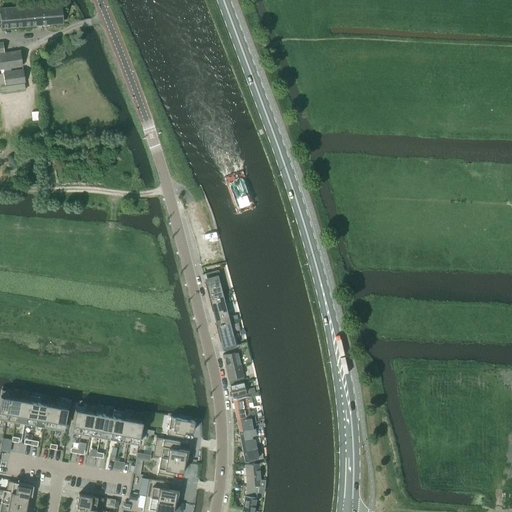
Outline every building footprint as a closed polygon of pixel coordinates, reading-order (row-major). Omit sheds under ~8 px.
[(0,12),(1,28),(62,23),(60,4),(0,8),(0,12)] [(0,69),(21,66),(18,51),(3,53),(1,43),(0,43),(0,69)] [(0,89),(1,93),(25,90),(24,83),(22,70),(2,73),(2,74),(0,74),(0,89)] [(209,300),(223,296),(220,285),(223,285),(219,270),(203,274),(203,275),(206,274),(208,283),(205,283),(209,300)] [(215,325),(232,321),(231,316),(228,307),(226,307),(223,296),(209,300),(212,311),(214,310),(218,324),(215,324),(215,325)] [(232,321),(215,325),(220,341),(222,341),(225,350),(238,347),(238,345),(235,332),(232,333),(229,322),(232,321)] [(226,368),(240,364),(237,351),(223,355),(226,368)] [(230,385),(244,382),(240,364),(226,368),(228,380),(230,385)] [(246,394),(243,383),(244,383),(244,382),(230,385),(232,397),(246,394)] [(1,389),(0,394),(0,418),(6,419),(10,397),(11,391),(1,389)] [(29,400),(25,423),(34,425),(38,402),(39,402),(39,398),(29,396),(28,400),(29,400)] [(235,410),(248,407),(248,403),(252,402),(251,396),(247,397),(233,399),(235,410)] [(10,397),(6,419),(15,421),(19,398),(10,397)] [(19,398),(15,421),(25,423),(29,400),(28,400),(19,398)] [(57,406),(53,428),(63,430),(68,403),(57,401),(56,406),(57,406)] [(38,402),(34,425),(43,426),(48,404),(39,402),(38,402)] [(48,404),(43,426),(53,428),(57,406),(56,406),(48,404)] [(237,420),(254,417),(253,411),(249,412),(248,407),(235,410),(237,420)] [(75,409),(70,431),(80,433),(84,411),(75,409)] [(113,416),(109,438),(118,440),(122,418),(123,418),(124,412),(113,410),(112,416),(113,416)] [(84,411),(80,433),(90,435),(94,413),(84,411)] [(94,413),(90,435),(99,437),(103,414),(94,413)] [(103,414),(99,437),(109,438),(113,416),(112,416),(103,414)] [(180,419),(169,417),(166,435),(183,438),(184,431),(192,433),(194,421),(189,420),(189,418),(181,416),(180,419)] [(252,427),(251,423),(255,422),(254,417),(237,420),(238,431),(258,427),(257,426),(252,427)] [(122,418),(118,440),(128,442),(132,419),(123,418),(122,418)] [(132,419),(128,442),(138,444),(142,421),(132,419)] [(240,441),(262,437),(261,428),(264,428),(264,426),(258,427),(238,431),(240,441)] [(242,452),(256,449),(255,445),(260,442),(260,440),(262,440),(262,437),(240,441),(242,452)] [(179,442),(156,438),(153,456),(160,457),(187,462),(189,451),(178,449),(179,442)] [(256,449),(242,452),(244,462),(258,460),(262,459),(262,454),(257,453),(256,449)] [(160,457),(156,475),(172,478),(174,471),(182,473),(183,470),(185,470),(186,464),(187,462),(160,457)] [(136,461),(133,473),(140,474),(142,462),(136,461)] [(258,463),(244,465),(246,486),(247,486),(257,487),(259,487),(263,488),(264,488),(264,481),(263,480),(260,480),(259,472),(258,463)] [(148,478),(145,496),(177,502),(179,491),(168,489),(169,482),(148,478)] [(3,490),(3,491),(31,496),(33,485),(8,481),(6,491),(3,490)] [(245,496),(242,510),(253,511),(257,487),(247,486),(246,486),(245,493),(245,496)] [(0,504),(0,506),(0,511),(25,511),(28,496),(31,496),(3,491),(1,500),(0,504)] [(77,498),(76,506),(96,509),(101,510),(103,498),(97,497),(91,496),(85,495),(78,493),(77,498)] [(145,496),(142,511),(161,511),(165,511),(172,511),(173,510),(175,511),(176,505),(177,502),(145,496)]
